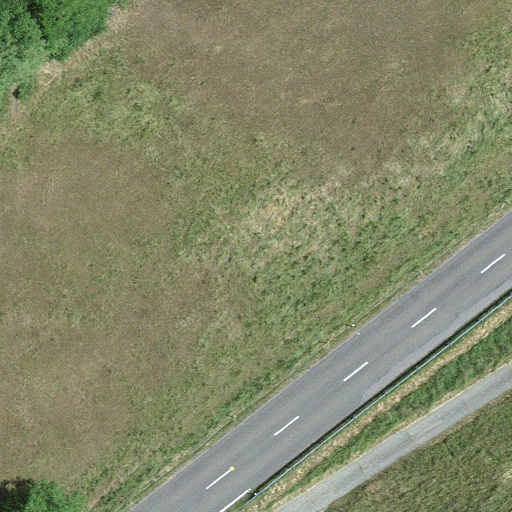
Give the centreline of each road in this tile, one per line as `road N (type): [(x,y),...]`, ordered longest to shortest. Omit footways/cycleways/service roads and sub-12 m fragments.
road 1 (tertiary): [(511,247),(177,511)]
road 2 (track): [(303,511),(511,379)]
